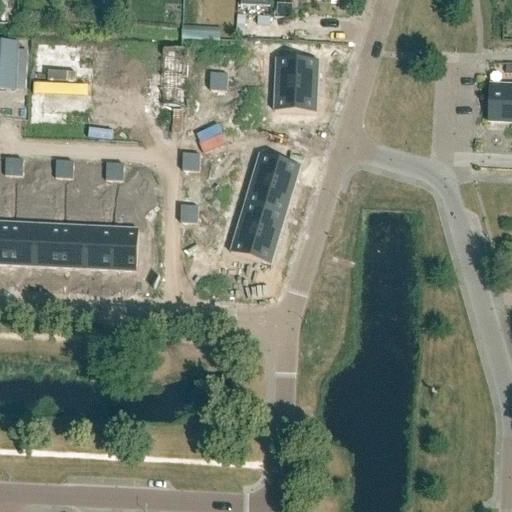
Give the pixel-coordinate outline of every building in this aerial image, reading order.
[(240,0),(240,7),(269,9),(269,0),(240,0)] [(238,56),(265,56),(265,38),(239,38),(238,56)] [(18,44),(0,43),(0,91),(16,93),(18,44)] [(277,61),(276,87),(318,89),(319,63),(277,61)] [(211,76),(211,85),(228,85),(228,77),(211,76)] [(211,85),(211,93),(227,94),(228,85),(211,85)] [(490,86),(488,123),(511,123),(511,87),(505,87),(490,86)] [(276,87),(275,114),(317,116),(318,89),(276,87)] [(193,110),(192,139),(210,139),(210,110),(193,110)] [(261,156),(253,182),(294,194),(301,169),(261,156)] [(184,157),(183,165),(200,166),(200,157),(184,157)] [(6,162),(6,178),(14,179),(15,162),(6,162)] [(15,162),(14,179),(23,179),(24,162),(15,162)] [(57,164),(56,181),(64,181),(65,164),(57,164)] [(65,164),(64,181),(73,182),(74,165),(65,164)] [(183,165),(183,174),(200,174),(200,166),(183,165)] [(107,167),(106,183),(115,184),(116,167),(107,167)] [(116,167),(115,184),(124,184),(124,167),(116,167)] [(253,182),(246,206),(286,218),(294,194),(253,182)] [(246,206),(239,230),(279,242),(286,218),(246,206)] [(182,209),(182,217),(198,218),(199,209),(182,209)] [(182,217),(181,226),(198,226),(198,218),(182,217)] [(0,225),(0,267),(10,268),(12,226),(0,225)] [(12,226),(10,268),(35,270),(37,227),(12,226)] [(37,227),(35,270),(60,271),(62,228),(37,227)] [(62,228),(60,271),(86,272),(88,230),(62,228)] [(88,230),(86,272),(111,273),(113,231),(88,230)] [(239,230),(231,255),(272,267),(279,242),(239,230)] [(113,231),(111,273),(137,275),(139,232),(113,231)]
